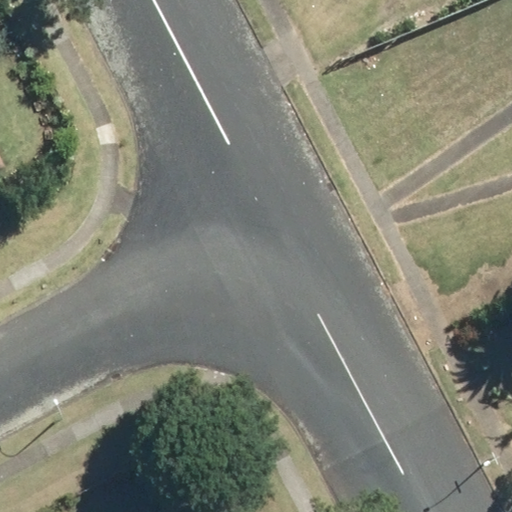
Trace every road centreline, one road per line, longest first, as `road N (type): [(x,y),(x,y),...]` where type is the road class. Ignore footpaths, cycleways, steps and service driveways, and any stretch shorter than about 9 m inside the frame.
road 1 (residential): [(284,253),(0,392)]
road 2 (residential): [(284,253),(423,511)]
road 3 (residential): [(153,0),(284,253)]
